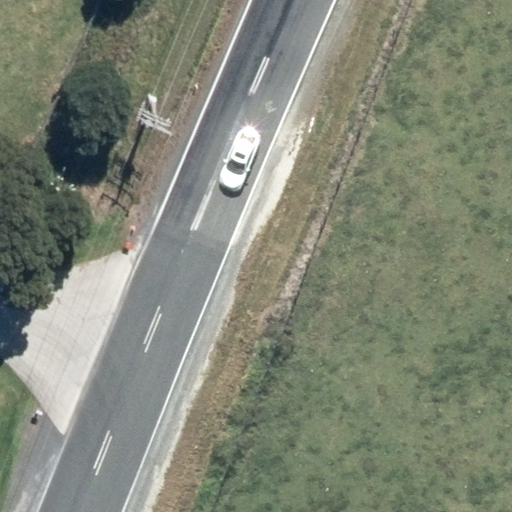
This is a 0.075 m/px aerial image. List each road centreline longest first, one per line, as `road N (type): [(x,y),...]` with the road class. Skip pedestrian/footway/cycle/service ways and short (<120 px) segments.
road 1 (secondary): [(290,0),(82,511)]
road 2 (track): [(144,349),(0,319)]
